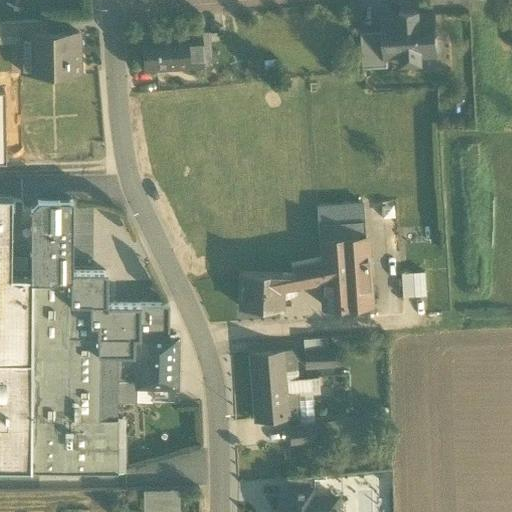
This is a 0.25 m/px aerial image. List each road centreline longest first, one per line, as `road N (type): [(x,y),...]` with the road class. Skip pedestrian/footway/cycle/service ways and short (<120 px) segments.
road 1 (residential): [(109,0),(133,193),(207,337)]
road 2 (residential): [(207,337),(438,323)]
road 3 (residential): [(207,337),(226,475),(223,511)]
road 4 (track): [(236,0),(110,11)]
